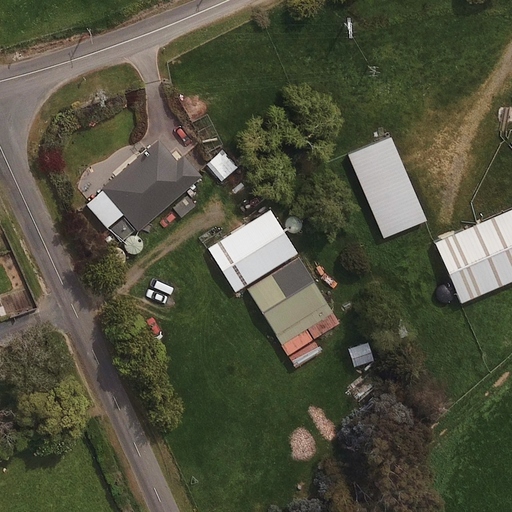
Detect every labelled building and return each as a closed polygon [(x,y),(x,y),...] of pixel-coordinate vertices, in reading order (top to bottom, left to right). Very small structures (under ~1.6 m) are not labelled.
[(427,221),(391,138),(349,156),(384,239),(427,221)] [(108,229),(122,244),(136,232),(138,234),(140,233),(202,177),(184,157),(178,163),(158,141),(87,205),(108,229)] [(237,167),(221,149),(206,163),(222,181),(237,167)] [(186,194),(172,208),(181,217),(195,203),(186,194)] [(511,282),(511,210),(436,243),(462,304),(511,282)] [(246,286),(297,255),(270,212),(209,249),(236,293),(246,286)] [(297,255),(246,286),(296,367),(321,351),(314,339),(339,324),(297,255)] [(374,361),(369,343),(349,350),(355,367),(374,361)]
